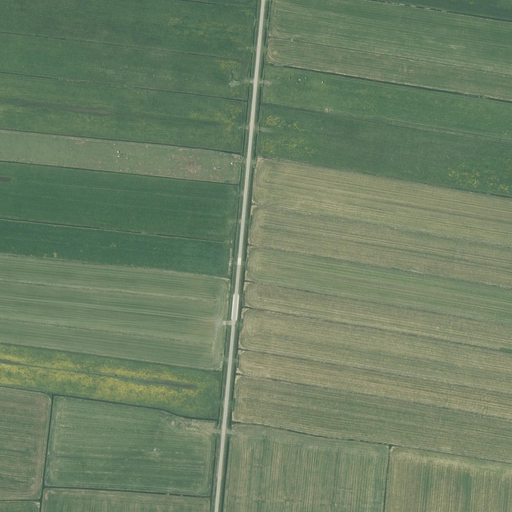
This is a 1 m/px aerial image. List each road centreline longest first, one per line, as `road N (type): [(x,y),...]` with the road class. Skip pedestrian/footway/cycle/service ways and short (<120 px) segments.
road 1 (unclassified): [(216,511),(264,0)]
road 2 (track): [(0,83),(268,129)]
road 3 (track): [(254,327),(0,287)]
road 4 (track): [(0,187),(246,193)]
